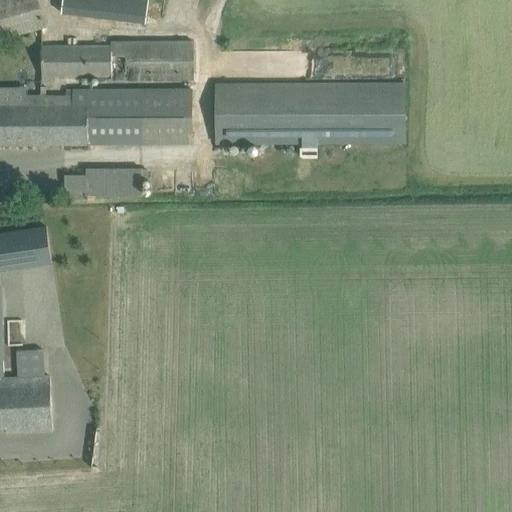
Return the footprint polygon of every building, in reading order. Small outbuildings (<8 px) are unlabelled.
[(0,0),(0,39),(46,26),(38,0),(0,0)] [(146,22),(148,0),(62,0),(61,12),(146,22)] [(194,79),(194,41),(111,41),(111,45),(43,46),(43,76),(112,76),(112,80),(194,79)] [(217,144),(407,144),(407,83),(217,83),(217,144)] [(0,144),(89,144),(192,143),(192,89),(73,89),(73,95),(28,96),(28,104),(0,104),(0,144)] [(144,196),(144,168),(86,168),(86,175),(66,175),(66,193),(86,193),(86,196),(144,196)] [(0,233),(0,270),(52,262),(46,225),(0,233)] [(0,427),(7,427),(7,433),(27,432),(52,431),(49,377),(30,377),(3,379),(1,325),(4,325),(2,285),(0,285),(0,427)] [(123,421),(122,429),(97,425),(90,469),(128,475),(136,423),(123,421)] [(245,511),(246,501),(45,488),(44,510),(56,511),(55,511),(245,511)]
